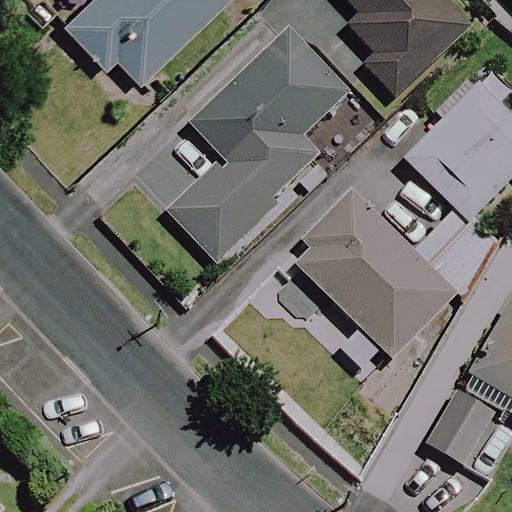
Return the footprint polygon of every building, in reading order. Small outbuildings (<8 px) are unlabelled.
[(92,0),(61,31),(104,75),(114,66),(138,90),(231,1),(229,0),(92,0)] [(474,35),(442,0),(342,0),(358,18),(351,25),(383,62),(365,78),(391,108),(474,35)] [(346,97),(289,38),(191,133),(225,167),(170,220),(217,268),(320,168),(297,145),(346,97)] [(354,200),(290,265),(393,366),(504,253),(475,224),(511,185),(511,124),(474,89),(402,165),(455,214),(413,257),(354,200)] [(511,273),(474,335),(511,358),(511,273)] [(499,374),(446,350),(422,402),(465,422),(499,374)]
